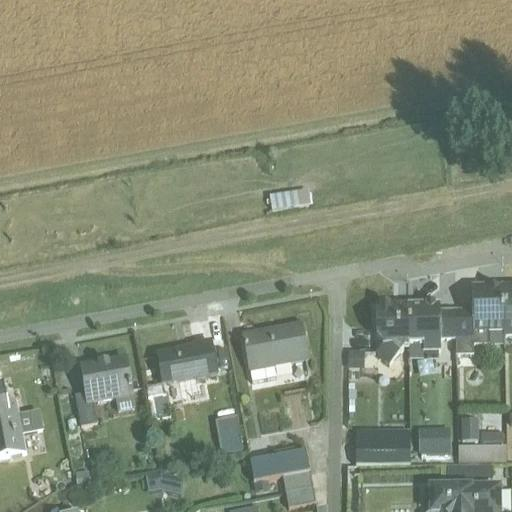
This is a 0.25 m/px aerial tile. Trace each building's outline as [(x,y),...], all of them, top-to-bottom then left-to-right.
[(308,213),(305,197),(270,203),(272,218),(308,213)] [(511,288),(504,289),(504,337),(503,339),(511,339),(511,288)] [(456,314),(456,343),(457,360),(474,359),(473,349),(488,349),(488,337),(504,337),(504,289),(472,290),(472,314),(456,314)] [(407,309),(409,350),(423,350),(424,357),(426,357),(426,361),(438,361),(439,357),(440,357),(441,343),(456,343),(456,314),(441,314),(441,307),(407,307),(407,309)] [(409,350),(407,309),(375,310),(376,343),(379,347),(376,350),(380,354),(376,357),(389,369),(399,359),(404,354),(403,353),(409,353),(409,350)] [(302,330),(243,341),(252,389),(277,384),(274,372),(308,365),(302,330)] [(194,351),(156,358),(163,392),(219,381),(212,345),(193,348),(194,351)] [(409,350),(409,353),(409,363),(424,363),(424,357),(423,350),(409,350)] [(356,374),(356,352),(338,352),(338,374),(356,374)] [(85,401),(76,403),(82,432),(97,429),(94,410),(116,406),(118,417),(136,414),(126,362),(80,371),(85,401)] [(0,463),(26,458),(23,441),(44,437),(39,416),(19,420),(16,406),(7,407),(3,385),(2,386),(2,387),(0,387),(0,463)] [(236,421),(215,425),(222,458),(242,454),(236,421)] [(478,423),(461,423),(461,445),(479,445),(478,423)] [(450,432),(418,433),(419,457),(451,457),(450,432)] [(356,447),(409,447),(409,435),(356,436),(356,447)] [(481,437),(481,447),(502,447),(502,438),(481,437)] [(409,447),(356,447),(356,471),(410,470),(409,447)] [(506,451),(459,452),(459,468),(506,467),(506,451)] [(276,462),(295,459),(294,452),(274,456),(276,462)] [(295,459),(276,462),(251,467),(257,497),(271,494),(269,484),(284,482),(310,477),(306,457),(295,459)] [(493,470),(447,470),(447,484),(493,483),(493,470)] [(71,473),(53,484),(60,496),(73,488),(71,473)] [(89,476),(75,477),(77,490),(90,488),(89,476)] [(310,477),(284,482),(286,498),(313,492),(310,477)] [(161,478),(144,481),(147,494),(158,492),(168,495),(172,496),(178,498),(182,483),(161,478)] [(428,511),(510,511),(510,496),(502,496),(501,490),(460,491),(428,491),(428,511)] [(313,492),(286,498),(289,511),(295,511),(316,508),(313,492)]
